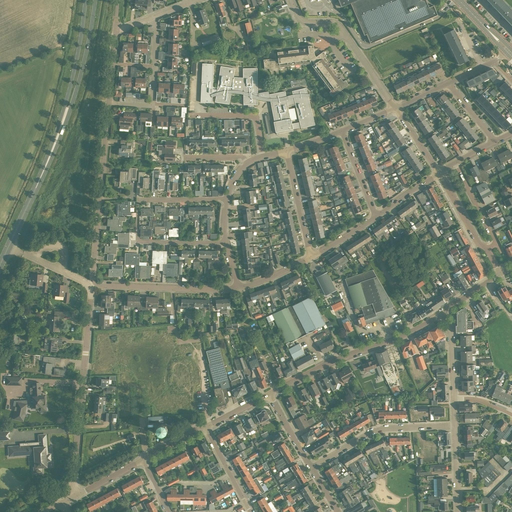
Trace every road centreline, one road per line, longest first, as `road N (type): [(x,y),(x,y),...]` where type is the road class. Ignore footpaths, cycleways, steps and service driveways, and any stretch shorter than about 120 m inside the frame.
road 1 (residential): [(239,288),(96,282),(109,103)]
road 2 (residential): [(72,497),(91,285),(61,271)]
road 3 (residential): [(224,241),(142,242),(137,204),(225,198)]
road 4 (residential): [(268,391),(441,312)]
road 5 (primary): [(48,159),(75,97),(96,0)]
road 6 (primary): [(85,0),(48,159)]
road 7 (residential): [(311,466),(373,431),(454,425)]
